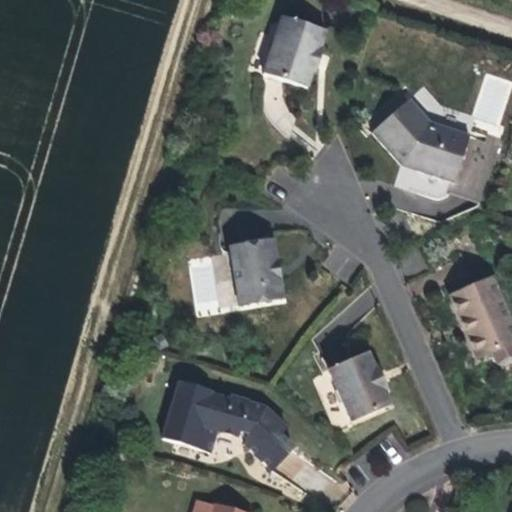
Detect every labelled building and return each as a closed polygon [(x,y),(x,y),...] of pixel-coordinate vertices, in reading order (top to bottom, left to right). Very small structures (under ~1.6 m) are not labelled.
[(318,61),(322,49),(320,48),(325,31),(281,17),(262,74),(306,89),(312,72),(314,73),(318,61)] [(453,183),(469,136),(429,123),(408,100),(371,132),(401,166),(406,161),(411,159),(418,166),(416,171),(453,183)] [(416,171),(418,166),(411,159),(406,161),(411,166),(416,171)] [(275,278),(272,262),(276,261),(273,240),(230,247),(239,305),(282,298),(279,278),(275,278)] [(224,253),(187,259),(197,317),(222,313),(216,279),(228,277),(224,253)] [(511,325),(491,277),(449,296),(458,318),(463,316),(470,332),(465,334),(476,360),(491,353),(511,344),(511,325)] [(462,327),(465,334),(470,332),(463,316),(458,318),(462,327)] [(502,367),(511,362),(511,344),(491,353),(496,365),(502,367)] [(381,379),(376,367),(373,368),(367,353),(365,354),(327,369),(350,423),(390,406),(383,391),(385,390),(381,379)] [(164,372),(167,363),(153,359),(151,368),(164,372)] [(239,432),(247,434),(256,436),(262,416),(264,409),(247,404),(248,402),(228,397),(228,400),(209,395),(210,391),(178,382),(162,440),(209,454),(216,431),(226,434),(238,437),(239,432)] [(256,436),(247,434),(243,446),(271,471),(292,449),(279,436),(285,429),(276,420),(262,416),(256,436)] [(236,511),(197,500),(193,511),(236,511)]
